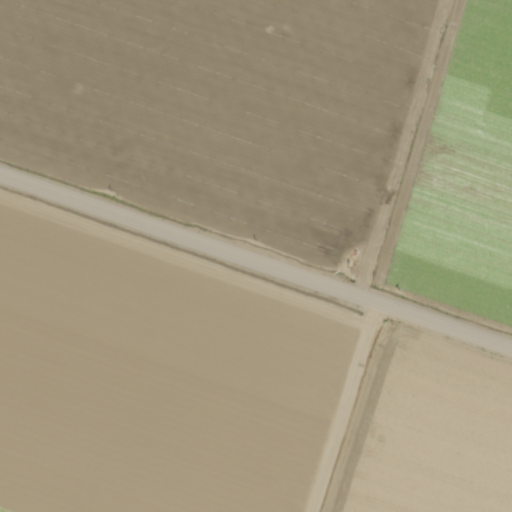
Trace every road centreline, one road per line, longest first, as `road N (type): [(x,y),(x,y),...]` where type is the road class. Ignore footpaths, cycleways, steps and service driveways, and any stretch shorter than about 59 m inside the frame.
road 1 (tertiary): [(511,359),(0,182)]
road 2 (track): [(315,511),(374,313)]
